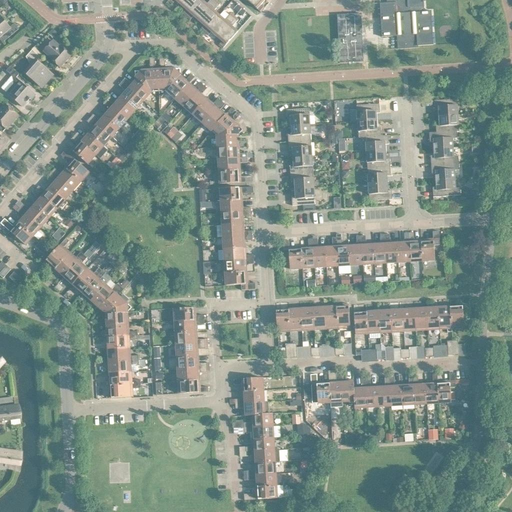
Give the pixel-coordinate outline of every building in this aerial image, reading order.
[(184,9),(188,13),(199,0),(183,0),(182,1),(188,6),(184,9)] [(195,12),(200,17),(215,0),(208,0),(199,0),(188,13),(192,16),(195,12)] [(202,25),(206,29),(221,11),(216,7),(221,0),(215,0),(200,17),(205,22),(202,25)] [(263,0),(252,0),(262,8),(266,4),(262,1),(263,0)] [(381,0),(383,33),(398,32),(399,45),(419,44),(419,42),(435,41),(433,7),(425,8),(425,3),(425,0),(381,0)] [(239,1),(235,5),(240,9),(240,8),(243,5),(239,1)] [(213,28),(218,33),(236,13),(232,9),(226,16),(221,11),(206,29),(210,32),(213,28)] [(339,11),(339,12),(341,59),(341,60),(342,59),(365,58),(365,57),(363,10),(339,11)] [(2,12),(0,14),(0,33),(4,39),(20,25),(16,20),(11,23),(2,12)] [(236,13),(218,33),(223,38),(220,41),(224,45),(239,28),(234,23),(240,16),(236,13)] [(32,18),(27,24),(33,30),(38,25),(32,18)] [(54,25),(50,30),(54,33),(58,29),(54,25)] [(54,37),(45,47),(52,53),(51,54),(62,63),(72,51),(62,42),(61,43),(54,37)] [(39,57),(42,53),(34,46),(27,53),(32,62),(26,69),(43,84),(55,71),(39,57)] [(21,70),(12,62),(8,67),(17,75),(21,70)] [(166,86),(168,87),(180,73),(182,71),(175,65),(159,66),(160,86),(166,86)] [(155,86),(160,86),(159,66),(143,67),(137,74),(139,76),(139,75),(153,88),(155,86)] [(168,87),(177,95),(189,81),(196,74),(192,70),(187,76),(188,77),(187,79),(180,73),(168,87)] [(145,97),(153,88),(139,75),(139,76),(133,82),(132,80),(133,80),(127,74),(124,78),(145,97)] [(32,96),(37,91),(21,77),(17,82),(15,80),(9,86),(9,88),(10,89),(10,90),(24,103),(31,95),(32,96)] [(137,106),(145,97),(124,78),(120,81),(126,87),(127,86),(129,87),(123,93),(137,106)] [(177,95),(186,103),(205,81),(201,78),(196,84),(197,85),(196,87),(189,81),(177,95)] [(186,103),(195,111),(207,97),(201,91),(202,90),(203,91),(208,85),(205,81),(186,103)] [(129,115),(137,106),(123,93),(117,100),(116,98),(117,98),(111,92),(108,96),(129,115)] [(195,111),(204,119),(223,98),(220,94),(214,100),(215,101),(214,103),(207,97),(195,111)] [(121,124),(129,115),(108,96),(105,99),(110,105),(111,104),(113,105),(107,112),(121,124)] [(440,106),(441,113),(459,112),(458,96),(436,97),(436,106),(440,106)] [(213,127),(214,126),(225,113),(219,107),(220,106),(221,107),(227,101),(223,98),(204,119),(213,127)] [(358,102),(359,118),(378,117),(377,110),(381,109),(381,100),(358,102)] [(7,101),(0,108),(0,117),(8,124),(19,112),(7,101)] [(292,115),(293,122),(311,121),(310,105),(288,106),(288,115),(292,115)] [(166,108),(162,112),(170,120),(174,116),(166,108)] [(113,133),(121,124),(107,112),(101,118),(100,117),(101,116),(95,110),(92,114),(113,133)] [(218,130),(218,132),(237,131),(240,131),(239,122),(227,111),(225,113),(214,126),(218,130)] [(437,121),(438,129),(458,128),(460,128),(459,112),(441,113),(441,120),(437,121)] [(105,142),(113,133),(92,114),(88,118),(94,123),(95,122),(97,123),(91,130),(105,142)] [(157,117),(153,122),(154,122),(158,126),(162,122),(157,117)] [(360,134),(367,134),(367,133),(383,133),(383,132),(382,124),(378,124),(378,117),(359,118),(360,134)] [(289,130),(290,138),(312,137),(311,121),(293,122),(293,129),(289,130)] [(169,125),(165,129),(172,135),(175,132),(179,127),(175,123),(171,127),(169,125)] [(97,151),(105,142),(91,130),(85,136),(84,135),(85,134),(79,128),(76,132),(97,151)] [(435,138),(436,145),(454,144),(454,135),(459,135),(458,128),(438,129),(431,129),(431,139),(435,138)] [(218,132),(219,144),(238,143),(248,143),(248,138),(240,138),(240,139),(238,139),(237,131),(218,132)] [(89,161),(97,151),(76,132),(73,136),(78,141),(79,140),(81,141),(75,148),(89,161)] [(367,133),(367,134),(368,149),(387,148),(386,141),(390,141),(390,132),(383,132),(383,133),(367,133)] [(134,135),(129,140),(134,145),(138,139),(134,135)] [(294,147),(295,154),(313,153),(312,137),(290,138),(290,147),(294,147)] [(219,144),(220,156),(249,154),(248,150),(241,150),(241,151),(239,151),(238,143),(219,144)] [(432,152),(433,161),(460,160),(460,153),(455,153),(454,144),(436,145),(436,152),(432,152)] [(73,160),(68,165),(82,178),(91,169),(66,147),(62,151),(71,159),(72,158),(73,160)] [(368,149),(369,165),(392,164),(391,155),(387,155),(387,148),(368,149)] [(122,149),(118,153),(122,157),(126,153),(122,149)] [(112,159),(110,162),(114,166),(122,157),(118,153),(112,159)] [(291,162),(292,170),(314,169),(313,153),(295,154),(295,161),(291,162)] [(220,156),(221,168),(239,167),(239,158),(241,158),(241,159),(249,159),(249,154),(220,156)] [(437,170),(438,177),(456,176),(456,167),(461,167),(460,160),(433,161),(433,170),(437,170)] [(56,164),(53,168),(74,187),(82,178),(68,165),(63,172),(61,170),(62,170),(56,164)] [(369,165),(370,181),(389,180),(388,173),(392,172),(392,164),(369,165)] [(239,167),(221,168),(221,180),(254,178),(254,172),(242,173),(242,175),(240,175),(239,167)] [(58,177),(52,183),(67,196),(74,187),(53,168),(50,171),(56,177),(57,176),(58,177)] [(296,178),(297,186),(315,184),(314,169),(292,170),(292,179),(296,178)] [(456,176),(438,177),(438,184),(434,184),(435,193),(462,192),(462,184),(457,185),(456,176)] [(389,180),(370,181),(371,197),(381,197),(390,196),(394,196),(393,187),(389,187),(389,180)] [(40,182),(37,186),(59,205),(67,196),(52,183),(47,190),(45,188),(46,187),(40,182)] [(222,185),(222,198),(241,196),(241,188),(243,188),(243,190),(255,189),(255,183),(222,185)] [(315,184),(297,186),(297,193),(293,193),(294,202),(316,201),(315,184)] [(42,195),(37,201),(51,214),(59,205),(37,186),(34,189),(40,194),(41,194),(42,195)] [(222,198),(223,210),(252,208),(252,203),(244,204),(244,205),(242,205),(241,196),(222,198)] [(24,200),(21,204),(43,223),(51,214),(37,201),(31,208),(29,206),(30,205),(24,200)] [(26,213),(21,219),(35,232),(43,223),(21,204),(18,207),(24,212),(25,212),(26,213)] [(223,210),(224,222),(243,220),(242,212),(244,212),(244,213),(252,213),(252,208),(223,210)] [(35,232),(21,219),(16,225),(14,224),(15,223),(6,215),(2,219),(27,241),(35,232)] [(224,222),(225,234),(253,232),(253,227),(245,228),(245,229),(243,229),(243,220),(224,222)] [(61,225),(54,233),(60,238),(67,230),(61,225)] [(435,238),(423,239),(424,257),(436,257),(435,242),(441,241),(440,227),(434,228),(435,238)] [(407,240),(399,240),(400,259),(412,258),(410,229),(405,230),(406,237),(407,237),(407,240)] [(415,229),(410,229),(412,258),(424,257),(423,239),(414,239),(414,237),(415,237),(415,229)] [(383,241),(375,242),(376,260),(388,260),(386,231),(381,231),(382,239),(383,239),(383,241)] [(391,231),(386,231),(388,260),(400,259),(399,240),(390,241),(390,238),(391,238),(391,231)] [(225,234),(225,246),(244,244),(244,236),(246,236),(246,237),(254,236),(253,232),(225,234)] [(359,242),(351,243),(352,262),(364,261),(362,232),(357,233),(358,240),(359,240),(359,242)] [(367,232),(362,232),(364,261),(376,260),(375,242),(366,242),(366,240),(367,240),(367,232)] [(343,233),(338,234),(340,263),(352,262),(351,243),(342,244),(342,241),(343,241),(343,233)] [(67,234),(62,241),(65,244),(70,237),(67,234)] [(335,244),(327,244),(328,263),(340,263),(338,234),(333,234),(334,242),(335,242),(335,244)] [(311,245),(303,246),(304,265),(316,264),(314,235),(309,236),(310,243),(311,243),(311,245)] [(319,235),(314,235),(316,264),(328,263),(327,244),(318,245),(318,243),(319,243),(319,235)] [(97,237),(93,242),(98,246),(102,242),(97,237)] [(304,265),(303,246),(291,247),(290,237),(284,237),(285,251),(291,251),(291,266),(304,265)] [(47,257),(57,265),(69,251),(60,243),(62,241),(47,257)] [(47,242),(42,248),(47,252),(52,247),(47,242)] [(225,246),(226,257),(255,256),(255,251),(247,252),(247,253),(245,253),(244,244),(225,246)] [(77,254),(80,257),(86,251),(82,248),(77,254)] [(57,265),(66,273),(78,259),(69,251),(57,265)] [(86,251),(80,257),(83,260),(89,254),(86,251)] [(115,254),(110,259),(119,267),(123,261),(115,254)] [(226,257),(227,269),(246,268),(245,260),(247,260),(247,261),(255,260),(255,256),(226,257)] [(66,273),(75,281),(87,267),(78,259),(66,273)] [(7,261),(0,269),(0,270),(4,274),(12,265),(7,261)] [(95,270),(98,273),(103,267),(100,264),(95,270)] [(75,281),(84,289),(96,275),(87,267),(75,281)] [(103,267),(98,273),(101,276),(107,269),(103,267)] [(11,274),(20,282),(25,277),(15,268),(11,274)] [(246,268),(227,269),(228,282),(242,281),(243,286),(257,286),(256,280),(246,280),(246,268)] [(363,272),(354,273),(355,280),(363,280),(363,272)] [(84,289),(93,297),(105,283),(96,275),(84,289)] [(127,277),(122,283),(125,286),(131,279),(128,277),(127,277)] [(113,286),(116,289),(118,287),(122,283),(118,280),(113,286)] [(102,305),(104,304),(103,303),(114,291),(114,290),(105,283),(93,297),(102,305)] [(107,307),(107,310),(126,309),(129,309),(129,308),(128,300),(116,289),(114,290),(114,291),(103,303),(104,304),(107,307)] [(338,303),(326,304),(327,323),(339,322),(338,303)] [(350,303),(338,303),(339,322),(351,322),(350,303)] [(464,303),(452,304),(453,323),(465,322),(464,303)] [(175,305),(176,318),(205,316),(205,311),(197,312),(197,313),(195,313),(194,304),(175,305)] [(326,304),(314,305),(315,324),(327,323),(326,304)] [(440,304),(428,305),(429,324),(441,323),(440,304)] [(452,304),(440,304),(441,323),(453,323),(452,304)] [(314,305),(302,306),(303,325),(315,324),(314,305)] [(428,305),(416,306),(417,325),(429,324),(428,305)] [(291,325),(290,306),(278,307),(279,326),(291,325)] [(302,306),(290,306),(291,325),(303,325),(302,306)] [(416,306),(404,307),(405,325),(417,325),(416,306)] [(392,307),(380,308),(381,327),(393,326),(392,307)] [(404,307),(392,307),(393,326),(405,325),(404,307)] [(380,308),(368,309),(369,328),(381,327),(380,308)] [(107,310),(108,322),(127,321),(126,309),(107,310)] [(369,328),(368,309),(355,310),(357,328),(369,328)] [(176,318),(177,330),(196,329),(195,320),(197,320),(197,321),(205,321),(205,316),(176,318)] [(108,322),(109,334),(128,333),(127,321),(108,322)] [(177,330),(178,342),(206,340),(206,335),(198,336),(198,337),(196,337),(196,329),(177,330)] [(109,334),(110,346),(129,345),(128,333),(109,334)] [(178,342),(178,354),(197,353),(197,344),(199,344),(199,345),(207,345),(206,340),(178,342)] [(394,343),(386,344),(387,347),(387,356),(387,357),(395,357),(394,345),(394,343)] [(426,343),(418,344),(419,355),(427,355),(426,353),(426,345),(426,343)] [(410,344),(411,346),(411,354),(411,356),(419,355),(418,344),(410,344)] [(110,346),(110,358),(129,357),(129,345),(110,346)] [(402,355),(402,346),(402,345),(394,345),(395,357),(403,356),(402,355)] [(178,354),(179,366),(208,364),(208,359),(200,360),(200,361),(198,361),(197,353),(178,354)] [(110,358),(111,370),(130,369),(129,357),(110,358)] [(179,366),(180,378),(199,377),(198,368),(200,368),(200,369),(208,369),(208,364),(179,366)] [(111,370),(112,382),(131,381),(130,369),(111,370)] [(332,399),(344,398),(342,369),(337,370),(338,378),(339,377),(339,380),(330,380),(332,399)] [(344,398),(355,397),(356,397),(355,386),(355,379),(346,379),(346,377),(347,377),(346,369),(342,369),(344,398)] [(451,379),(439,380),(440,399),(453,399),(452,384),(457,384),(457,380),(457,376),(456,370),(450,370),(451,379)] [(314,400),(332,399),(330,380),(319,381),(318,371),(312,371),(312,381),(313,385),(313,392),(314,400)] [(435,380),(427,381),(428,400),(440,399),(439,380),(439,371),(434,371),(434,379),(435,379),(435,380)] [(403,383),(404,402),(416,401),(414,372),(410,372),(410,380),(411,380),(412,382),(403,383)] [(419,372),(414,372),(416,401),(428,400),(427,381),(419,382),(418,380),(420,380),(419,372)] [(395,373),(390,374),(392,402),(404,402),(403,383),(395,383),(394,381),(396,381),(395,373)] [(245,379),(246,388),(265,387),(264,374),(235,376),(235,381),(243,381),(243,379),(245,379)] [(388,384),(379,384),(380,403),(392,402),(390,374),(386,374),(386,382),(387,382),(388,384)] [(356,397),(355,397),(356,405),(368,404),(366,375),(362,375),(362,383),(363,383),(364,385),(355,386),(356,397)] [(371,375),(366,375),(368,404),(380,403),(379,384),(371,385),(370,383),(372,383),(371,375)] [(199,377),(180,378),(181,390),(209,388),(209,383),(201,384),(201,385),(199,385),(199,377)] [(131,381),(112,382),(113,394),(132,393),(131,381)] [(312,381),(305,381),(306,393),(313,392),(313,385),(312,381)] [(236,396),(236,400),(265,399),(265,387),(246,388),(246,396),(244,396),(244,395),(236,396)] [(247,412),(254,412),(266,411),(265,399),(236,400),(237,405),(245,405),(245,403),(247,403),(247,412)] [(0,417),(21,415),(20,401),(0,403),(0,417)] [(303,409),(293,410),(294,421),(298,421),(306,420),(304,419),(303,409)] [(245,419),(245,424),(274,422),(273,410),(266,411),(254,412),(255,420),(253,420),(253,419),(245,419)] [(306,420),(298,421),(299,433),(306,432),(311,432),(310,426),(310,424),(306,420)] [(255,427),(256,436),(275,434),(274,422),(245,424),(245,429),(253,428),(253,427),(255,427)] [(439,426),(429,427),(430,437),(439,436),(439,426)] [(455,426),(446,427),(446,436),(455,436),(455,426)] [(246,443),(247,448),(275,446),(275,434),(256,436),(256,444),(254,444),(254,443),(246,443)] [(0,458),(21,462),(23,448),(0,444),(0,458)] [(257,451),(257,460),(276,458),(275,446),(247,448),(247,453),(255,452),(255,451),(257,451)] [(311,447),(303,448),(304,456),(311,456),(311,447)] [(248,467),(248,472),(277,470),(276,458),(257,460),(258,468),(256,468),(256,467),(248,467)] [(258,475),(259,483),(278,482),(277,470),(248,472),(248,477),(256,476),(256,475),(258,475)] [(278,482),(259,483),(259,491),(257,491),(257,490),(245,491),(246,497),(278,495),(278,482)]
